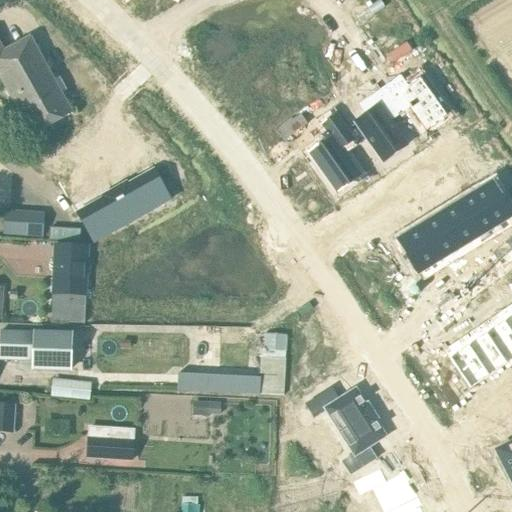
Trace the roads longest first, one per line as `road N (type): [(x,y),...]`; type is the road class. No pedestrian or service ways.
road 1 (residential): [(86,0),(209,121),(306,248)]
road 2 (residential): [(306,248),(447,460)]
road 3 (residential): [(306,248),(467,137)]
